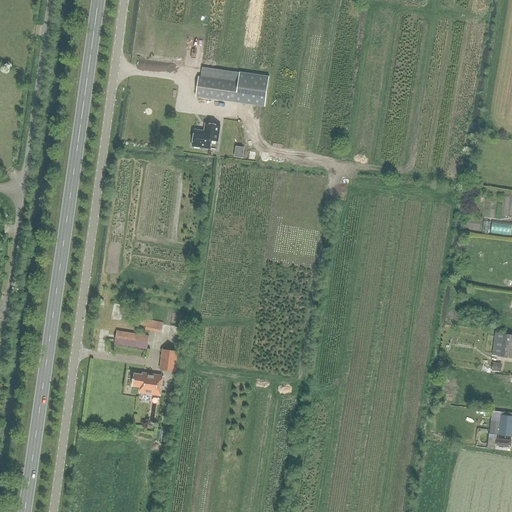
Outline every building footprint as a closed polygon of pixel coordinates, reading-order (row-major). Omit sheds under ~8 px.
[(235,102),(238,82),(198,77),(195,97),(235,102)] [(192,146),(210,149),(211,141),(218,142),(220,126),(205,124),(204,131),(195,130),(192,146)] [(232,156),(242,158),(244,146),(234,145),(232,156)] [(157,321),(147,320),(145,330),(155,331),(157,321)] [(146,349),(148,336),(117,331),(115,344),(146,349)] [(511,358),(511,334),(495,332),(491,356),(511,358)] [(451,336),(449,349),(473,354),(475,341),(451,336)] [(179,351),(162,349),(159,370),(176,372),(179,351)] [(502,364),(493,363),(491,372),(500,373),(502,364)] [(142,375),(134,374),(132,386),(140,387),(139,393),(160,396),(163,376),(142,373),(142,375)] [(490,421),(489,434),(498,435),(511,436),(511,416),(500,415),(500,422),(490,421)] [(511,441),(496,439),(495,446),(511,448),(511,441)]
